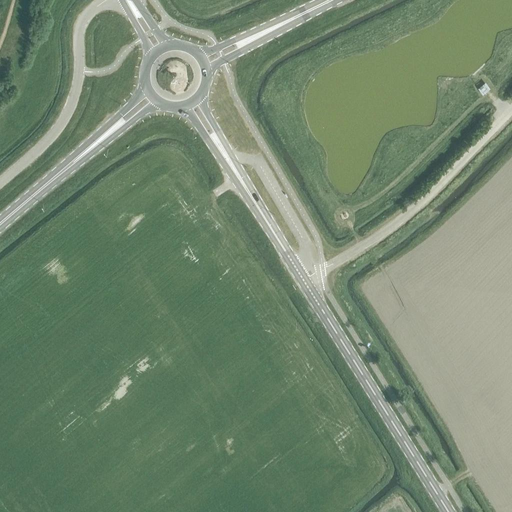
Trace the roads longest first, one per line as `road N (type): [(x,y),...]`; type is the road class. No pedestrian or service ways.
road 1 (secondary): [(448,511),(225,156)]
road 2 (track): [(311,275),(428,198),(511,113)]
road 3 (unclassified): [(0,184),(63,121),(80,72),(80,26),(106,0)]
road 4 (secondary): [(0,227),(105,135)]
